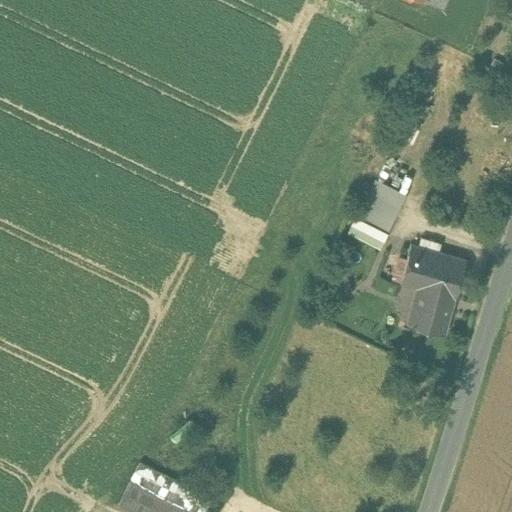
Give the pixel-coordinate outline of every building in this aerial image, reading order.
[(447,0),(424,0),(443,9),(447,0)] [(375,179),(356,217),(386,232),(405,194),(375,179)] [(386,232),(356,217),(351,228),(381,243),(386,232)] [(466,259),(410,243),(400,283),(422,289),(417,306),(412,304),(407,324),(443,334),(453,298),(455,299),(466,259)] [(351,290),(343,265),(322,272),(331,297),(351,290)] [(202,511),(210,498),(139,461),(130,478),(194,511),(202,511)] [(194,511),(130,478),(118,501),(138,511),(194,511)]
